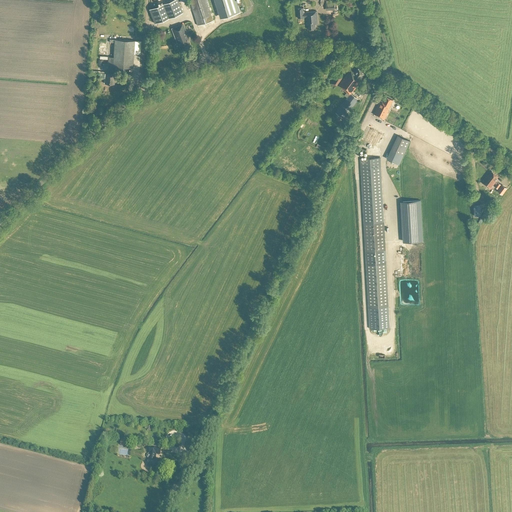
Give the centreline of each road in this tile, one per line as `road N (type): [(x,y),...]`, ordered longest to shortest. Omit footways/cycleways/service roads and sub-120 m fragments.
road 1 (unclassified): [(0,225),(137,95),(181,70),(259,48),(363,53),(511,163)]
road 2 (track): [(195,452),(380,64)]
